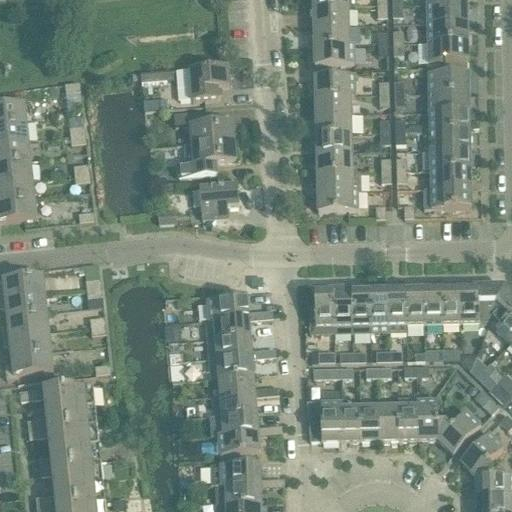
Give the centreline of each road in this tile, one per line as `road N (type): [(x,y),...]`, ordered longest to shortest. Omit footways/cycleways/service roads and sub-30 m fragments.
road 1 (residential): [(0,267),(180,248),(281,260)]
road 2 (residential): [(281,260),(256,0)]
road 3 (residential): [(322,511),(303,492),(281,260)]
road 4 (residential): [(281,260),(511,249)]
